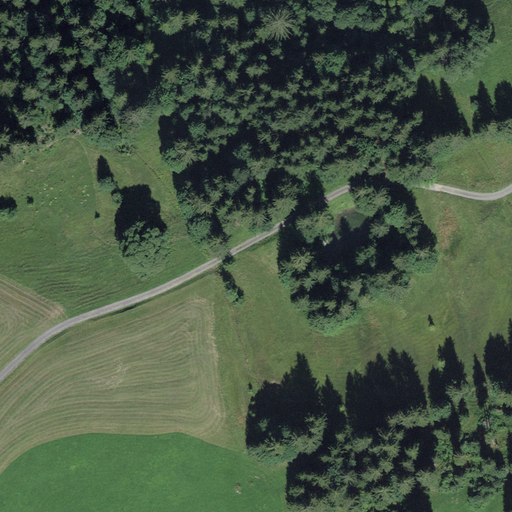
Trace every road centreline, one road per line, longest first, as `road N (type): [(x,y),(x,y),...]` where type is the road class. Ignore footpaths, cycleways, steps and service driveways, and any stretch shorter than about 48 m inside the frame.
road 1 (track): [(380,180),(339,192),(145,296),(65,324),(0,378)]
road 2 (track): [(511,188),(482,196),(380,180)]
